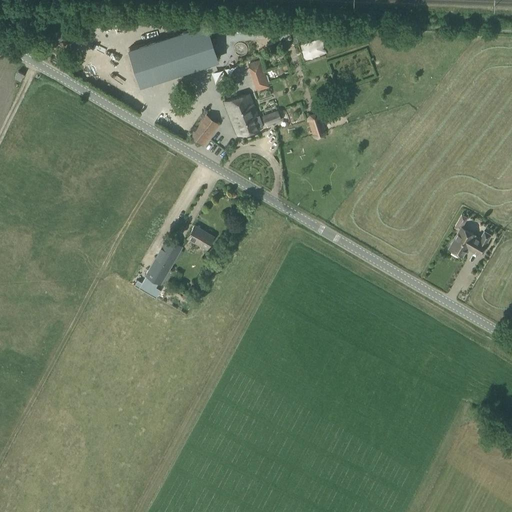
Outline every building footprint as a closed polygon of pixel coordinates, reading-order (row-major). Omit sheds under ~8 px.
[(200,26),(123,52),(134,85),(212,58),(200,26)] [(248,63),(257,91),(269,87),(260,59),(248,63)] [(206,96),(219,69),(212,66),(199,92),(206,96)] [(23,74),(18,71),(15,78),(20,80),(23,74)] [(306,97),(315,92),(305,74),(296,79),(306,97)] [(263,127),(259,115),(258,115),(250,93),(224,102),(234,129),(238,136),(263,127)] [(277,110),(262,116),(266,126),(282,120),(277,110)] [(307,122),(312,135),(311,135),(312,138),(317,139),(324,137),(327,133),(326,130),(325,130),(321,117),(320,114),(315,112),(309,114),(306,119),(307,122)] [(217,123),(205,114),(189,135),(201,145),(217,123)] [(213,148),(217,151),(222,144),(218,140),(213,148)] [(194,225),(186,239),(206,250),(214,236),(194,225)] [(457,256),(458,254),(462,256),(467,248),(480,256),(488,243),(487,242),(491,235),(483,230),(479,237),(461,226),(448,248),(452,250),(451,253),(457,256)] [(137,280),(135,285),(156,296),(160,289),(156,287),(158,283),(161,284),(176,258),(178,259),(182,252),(180,250),(183,247),(166,237),(144,275),(145,276),(141,283),(137,280)] [(182,296),(193,303),(196,299),(185,292),(182,296)]
